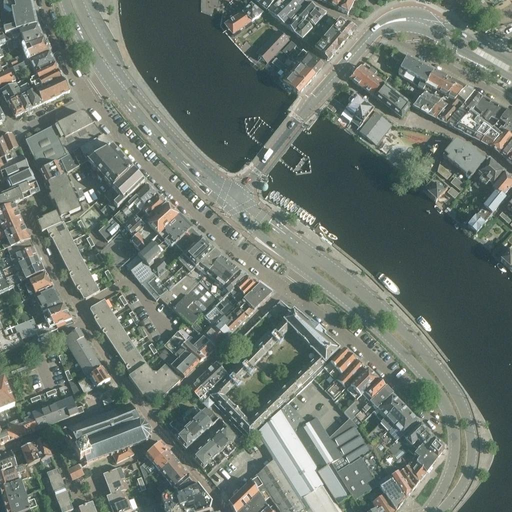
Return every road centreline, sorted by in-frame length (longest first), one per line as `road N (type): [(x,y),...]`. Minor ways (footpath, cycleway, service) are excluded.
road 1 (unclassified): [(438,511),(470,474),(474,440),(466,409),(400,326),(315,255)]
road 2 (residential): [(286,286),(232,248),(133,154),(90,95)]
road 3 (tertiary): [(235,197),(374,32),(408,19)]
road 4 (residential): [(446,404),(432,410),(286,286)]
road 5 (residential): [(78,313),(29,218),(41,187),(14,127)]
road 6 (unclassified): [(304,268),(378,329),(446,404)]
road 7 (residential): [(511,174),(455,136),(417,121),(399,124),(349,85)]
road 8 (residential): [(151,416),(286,286)]
road 9 (tertiary): [(235,197),(161,125),(116,64)]
road 10 (tertiary): [(105,79),(226,206)]
road 11 (residential): [(408,19),(417,51),(511,102)]
road 12 (residential): [(151,416),(78,313)]
road 13 (residential): [(78,313),(129,280),(168,328)]
